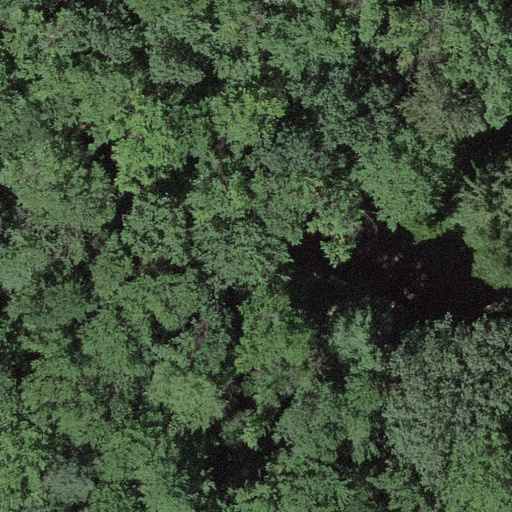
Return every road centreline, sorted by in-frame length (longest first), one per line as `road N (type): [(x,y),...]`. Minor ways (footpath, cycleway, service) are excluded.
road 1 (track): [(511,312),(459,317),(392,292),(0,22)]
road 2 (track): [(364,0),(369,181),(329,246)]
